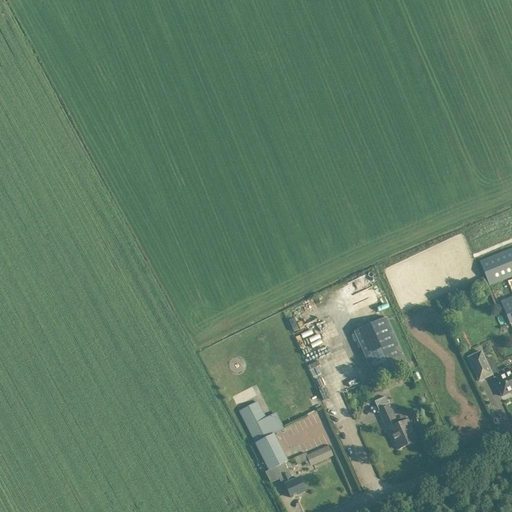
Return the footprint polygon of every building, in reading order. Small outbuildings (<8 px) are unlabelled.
[(511,22),(449,45),(464,87),(464,78),(468,87),(468,78),(508,190),(508,180),(511,190),(511,22)] [(511,248),(480,262),(490,285),(511,276),(511,248)] [(511,296),(501,301),(510,324),(511,323),(511,296)] [(374,379),(408,364),(387,318),(353,333),(374,379)] [(511,370),(511,371),(509,367),(498,372),(491,357),(485,360),(481,352),(468,358),(479,382),(493,375),(495,379),(494,379),(502,397),(511,392),(511,370)] [(386,396),(374,402),(379,411),(383,421),(387,430),(389,429),(398,450),(417,442),(413,432),(410,427),(407,421),(400,424),(398,420),(396,420),(390,406),(386,396)] [(246,408),(239,412),(254,441),(255,444),(256,444),(251,447),(257,460),(263,457),(270,470),(272,469),(284,464),(288,462),(274,434),(273,432),(273,431),(257,402),(246,408)] [(328,446),(308,456),(313,465),(333,455),(328,446)] [(284,464),(272,469),(276,479),(282,476),(282,478),(291,498),(306,491),(302,482),(300,478),(293,481),(284,464)]
